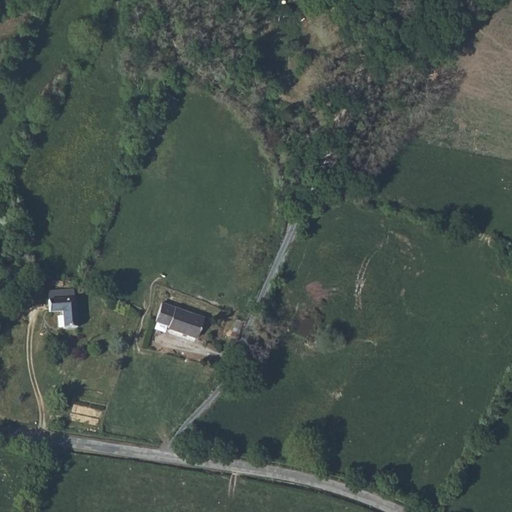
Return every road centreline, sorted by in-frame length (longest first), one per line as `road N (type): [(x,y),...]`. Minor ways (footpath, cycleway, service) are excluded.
road 1 (unclassified): [(0,433),(280,473),(347,489),(394,511)]
road 2 (track): [(169,457),(226,370),(291,229)]
